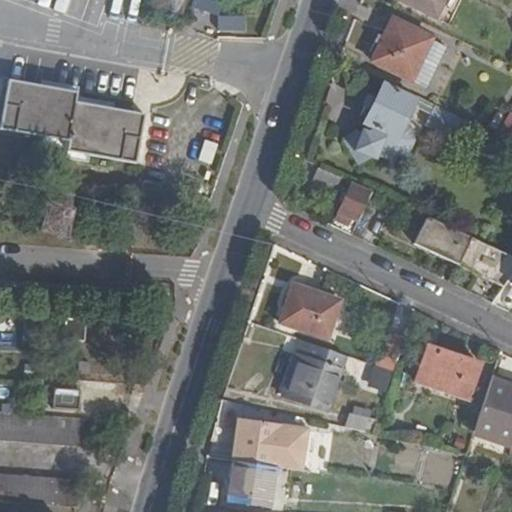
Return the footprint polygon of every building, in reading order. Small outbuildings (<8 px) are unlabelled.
[(194,0),(191,9),(215,18),(221,0),(194,0)] [(447,0),(402,0),(438,18),(447,0)] [(243,21),(215,18),(215,33),(243,35),(243,21)] [(431,38),(395,19),(374,61),(409,81),(411,78),(424,86),(445,47),(431,40),(431,38)] [(74,104),(75,96),(7,83),(0,119),(0,133),(66,146),(66,154),(135,166),(144,118),(74,104)] [(415,100),(385,84),(365,122),(373,127),(364,133),(359,130),(342,139),(358,167),(378,157),(394,163),(394,157),(405,155),(414,141),(410,127),(403,123),(415,100)] [(467,119),(437,104),(428,123),(456,138),(467,119)] [(511,142),(511,119),(507,117),(496,134),(511,142)] [(343,176),(312,161),(307,172),(337,187),(343,176)] [(357,220),(372,189),(354,181),(336,218),(346,223),(349,216),(357,220)] [(199,198),(195,212),(205,216),(205,213),(209,201),(199,198)] [(506,278),(511,270),(511,256),(426,215),(413,241),(502,285),(506,278)] [(343,302),(304,287),(295,310),(287,307),(282,323),(330,339),(343,302)] [(84,344),(85,322),(68,321),(66,342),(84,344)] [(396,371),(409,337),(393,331),(381,366),(396,371)] [(348,355),(304,341),(286,396),(329,410),(348,355)] [(480,365),(429,347),(415,383),(468,400),(480,365)] [(90,360),(78,359),(78,370),(89,370),(90,360)] [(386,391),(389,370),(371,367),(367,388),(386,391)] [(473,435),(511,448),(511,445),(511,391),(491,384),(473,435)] [(80,412),(81,392),(54,391),(53,411),(80,412)] [(374,434),(379,419),(352,412),(348,428),(374,434)] [(242,419),(236,459),(238,460),(282,466),(303,470),(309,419),(283,413),(282,425),(242,419)] [(84,421),(0,415),(0,442),(82,448),(84,421)] [(282,466),(238,460),(232,501),(275,507),(282,466)] [(80,479),(0,472),(0,502),(78,508),(80,479)]
